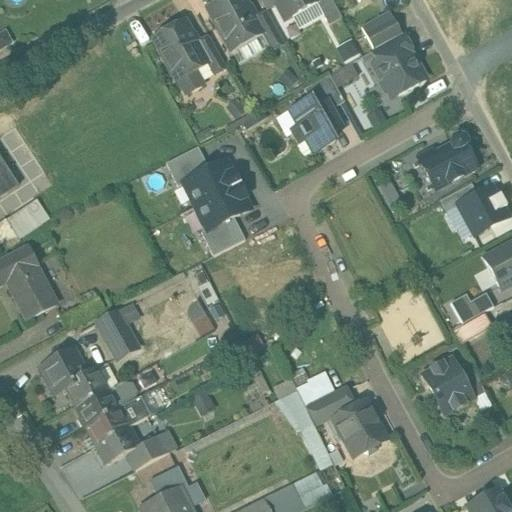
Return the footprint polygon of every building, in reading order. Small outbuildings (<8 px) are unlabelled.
[(255,23),(241,0),(230,0),(224,3),(219,2),(213,5),(211,11),(208,13),(231,54),(261,38),(263,37),(255,23)] [(278,5),(275,0),(257,0),(266,15),(277,9),(275,6),(278,5)] [(275,0),(278,5),(275,6),(277,9),(285,25),(316,7),(317,7),(314,1),(313,0),(275,0)] [(341,22),(329,0),(315,0),(314,1),(317,7),(316,7),(329,29),(341,22)] [(284,48),(267,16),(255,23),(263,37),(261,38),(271,55),(284,48)] [(389,16),(361,32),(374,55),(402,39),(389,16)] [(197,47),(185,26),(170,34),(165,32),(159,35),(157,41),(153,43),(177,85),(178,84),(185,98),(203,88),(196,74),(207,68),(208,67),(197,47)] [(374,55),(372,56),(378,67),(375,69),(382,82),(381,87),(386,97),(392,99),(393,101),(399,98),(400,99),(419,89),(418,87),(424,84),(410,60),(414,58),(403,39),(402,39),(374,55)] [(227,72),(209,40),(197,47),(208,67),(207,68),(214,79),(227,72)] [(344,107),(329,80),(304,94),(310,104),(320,99),(330,115),(344,107)] [(310,104),(291,115),(300,129),(292,134),(299,147),(307,142),(315,156),(335,145),(331,137),(339,132),(330,115),(320,99),(310,104)] [(452,149),(434,159),(432,155),(418,163),(436,194),(476,172),(466,153),(467,147),(464,142),(459,140),(454,143),(452,149)] [(0,161),(0,201),(18,190),(0,161)] [(225,165),(184,186),(196,210),(239,188),(233,176),(231,177),(225,165)] [(245,201),(239,188),(196,210),(208,235),(250,214),(244,202),(245,201)] [(511,221),(495,191),(475,202),(474,202),(456,213),(472,244),(511,221)] [(50,222),(37,202),(26,210),(40,228),(50,222)] [(40,228),(26,210),(16,216),(30,235),(40,228)] [(30,235),(16,216),(6,223),(19,242),(30,235)] [(5,222),(0,225),(0,255),(0,256),(19,244),(6,223),(5,222)] [(511,248),(484,264),(500,294),(511,286),(511,248)] [(38,269),(28,251),(0,265),(0,288),(8,284),(28,323),(55,309),(35,270),(38,269)] [(458,328),(496,313),(490,297),(475,303),(472,297),(449,306),(458,328)] [(98,300),(60,320),(68,334),(105,314),(101,306),(98,300)] [(106,303),(101,306),(105,314),(110,312),(106,303)] [(123,311),(129,327),(143,321),(136,305),(123,311)] [(138,352),(118,315),(96,327),(116,364),(138,352)] [(484,318),(453,336),(461,350),(492,332),(484,318)] [(234,352),(241,365),(265,351),(258,339),(234,352)] [(88,378),(74,353),(40,372),(54,399),(65,393),(75,411),(109,393),(98,372),(88,378)] [(451,364),(422,379),(444,419),(450,416),(451,418),(456,420),(467,414),(468,409),(467,407),(473,404),(456,373),(451,364)] [(485,397),(468,367),(456,373),(473,404),(485,397)] [(335,467),(308,407),(336,394),(332,386),(315,394),(311,384),(297,391),(293,381),(277,389),(317,475),(335,467)] [(109,393),(75,411),(86,430),(119,412),(133,404),(138,396),(132,386),(123,385),(109,393)] [(344,394),(327,403),(334,417),(332,418),(334,423),(353,412),(344,394)] [(139,425),(155,416),(145,399),(130,407),(139,425)] [(327,403),(310,411),(318,425),(332,418),(334,417),(327,403)] [(386,444),(365,406),(353,412),(334,423),(333,423),(354,462),(362,457),(368,459),(376,454),(378,449),(386,444)] [(119,412),(86,430),(96,449),(129,431),(119,412)] [(129,431),(96,449),(106,468),(105,468),(106,469),(126,458),(141,450),(141,449),(139,450),(129,431)] [(177,452),(167,434),(157,440),(167,458),(177,452)] [(157,440),(141,449),(141,450),(126,458),(136,475),(167,458),(157,440)] [(140,511),(139,511),(191,511),(181,491),(140,511)] [(507,511),(498,494),(468,511),(507,511)] [(244,511),(269,511),(265,503),(244,511)]
